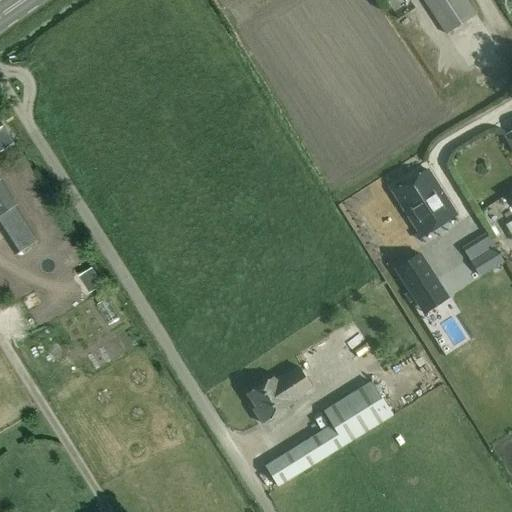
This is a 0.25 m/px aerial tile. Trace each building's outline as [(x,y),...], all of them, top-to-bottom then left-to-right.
[(477,15),(466,0),(423,0),(446,35),(477,15)] [(393,192),(420,233),(416,235),(419,239),(457,215),(428,170),(393,192)] [(481,276),(504,262),(486,233),(463,248),(481,276)] [(424,252),(403,265),(421,293),(442,279),(441,277),(442,276),(427,252),(425,254),(424,252)] [(266,422),(275,416),(295,403),(297,406),(307,400),(303,395),(313,388),(299,366),(277,381),(274,377),(248,394),(266,422)] [(266,466),(279,487),(394,416),(372,381),(324,411),(333,425),(266,466)]
